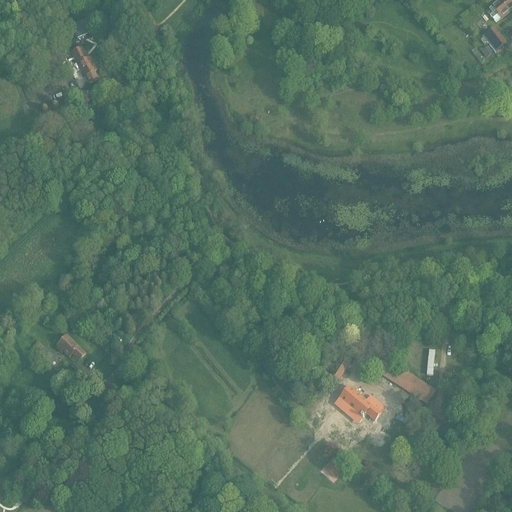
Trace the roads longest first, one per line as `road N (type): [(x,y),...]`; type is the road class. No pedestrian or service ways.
road 1 (unclassified): [(511,314),(387,301),(261,330),(227,318),(152,198),(100,0)]
road 2 (unknown): [(115,0),(159,197),(174,233),(227,304),(244,316),(272,316),(414,293),(511,307)]
